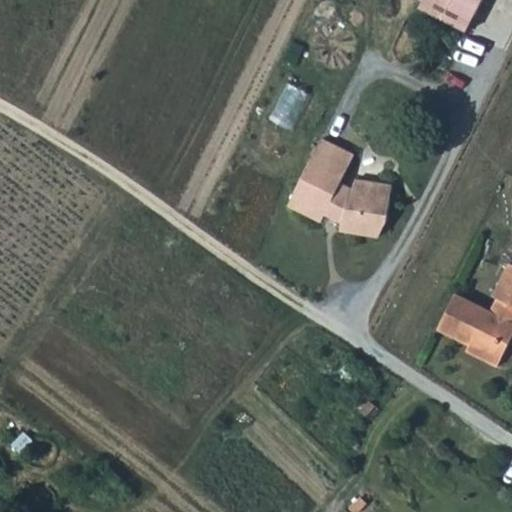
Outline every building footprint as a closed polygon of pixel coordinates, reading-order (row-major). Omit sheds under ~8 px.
[(428,0),(422,14),(432,19),(441,0),(428,0)] [(441,0),(432,19),(470,37),(488,0),(441,0)] [(357,154),(324,137),(322,141),(340,151),(355,158),(357,154)] [(322,141),(292,203),(309,212),(325,220),(330,212),(335,214),(350,184),(344,180),(353,162),(355,158),(340,151),(322,141)] [(350,184),(335,214),(346,220),(345,228),(382,235),(391,216),(396,181),(357,176),(355,186),(350,184)] [(469,351),(479,356),(511,289),(511,270),(504,267),(489,295),(494,298),(488,311),(455,295),(439,329),(472,345),(469,351)] [(511,289),(479,356),(499,366),(511,340),(511,322),(505,319),(511,307),(511,289)]
